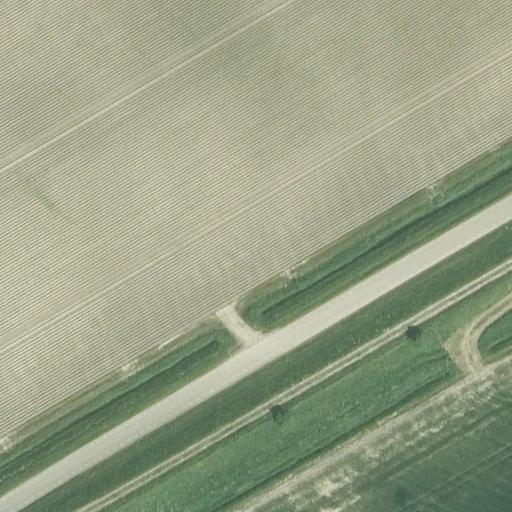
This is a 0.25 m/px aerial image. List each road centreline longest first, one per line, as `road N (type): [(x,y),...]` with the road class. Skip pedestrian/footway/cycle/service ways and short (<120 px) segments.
road 1 (unclassified): [(0,510),(511,208)]
road 2 (track): [(85,511),(511,262)]
